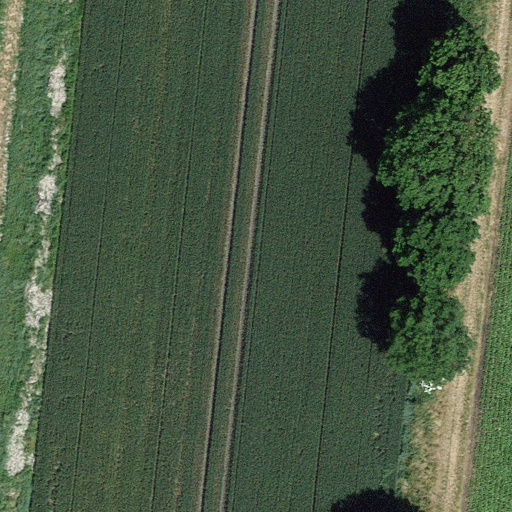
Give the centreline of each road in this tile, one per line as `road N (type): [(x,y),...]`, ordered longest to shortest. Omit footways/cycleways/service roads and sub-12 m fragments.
road 1 (track): [(70,0),(13,511)]
road 2 (track): [(453,511),(509,0)]
